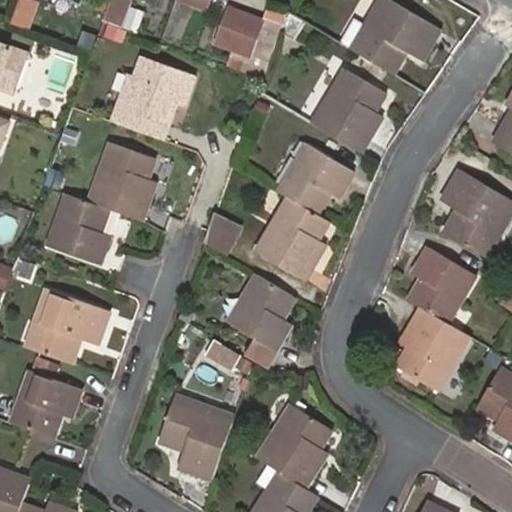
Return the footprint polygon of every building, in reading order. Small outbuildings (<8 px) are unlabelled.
[(13,0),(6,22),(28,30),(37,0),(13,0)] [(128,3),(118,0),(108,0),(100,23),(118,29),(128,3)] [(360,55),(396,75),(406,58),(400,56),(406,48),(411,51),(426,60),(445,31),(391,0),(383,0),(367,26),(375,30),(360,55)] [(129,6),(121,27),(134,32),(143,11),(129,6)] [(251,59),(268,64),(282,12),(265,8),(251,59)] [(225,19),(216,42),(249,54),(258,32),(225,19)] [(367,26),(352,50),(360,55),(375,30),(367,26)] [(400,56),(406,58),(411,51),(406,48),(400,56)] [(0,95),(10,98),(24,60),(0,51),(0,95)] [(139,117),(133,133),(166,145),(173,129),(166,127),(174,108),(180,109),(187,111),(198,80),(146,61),(139,82),(128,114),(139,117)] [(350,73),(318,127),(365,155),(382,126),(376,123),(381,114),(391,97),(350,73)] [(121,111),(128,114),(139,82),(132,79),(121,111)] [(511,97),(508,104),(511,106),(511,125),(509,130),(503,127),(495,141),(511,151),(511,97)] [(166,127),(173,129),(180,109),(174,108),(166,127)] [(511,125),(511,112),(503,127),(509,130),(511,125)] [(386,118),(381,114),(376,123),(382,126),(386,118)] [(309,146),(281,193),(291,199),(321,217),(330,203),(323,200),(328,192),(334,196),(342,201),(357,175),(309,146)] [(111,215),(145,227),(157,196),(148,193),(151,185),(158,165),(113,148),(92,208),(111,215)] [(456,220),(448,234),(483,255),(496,234),(503,239),(511,223),(511,201),(465,172),(446,203),(461,212),(466,215),(461,222),(456,220)] [(148,193),(157,196),(159,188),(151,185),(148,193)] [(330,203),(334,196),(328,192),(323,200),(330,203)] [(321,242),(331,224),(321,217),(291,199),(259,252),(308,282),(324,254),(316,249),(321,242)] [(106,232),(111,215),(92,208),(74,202),(56,255),(102,271),(113,241),(104,238),(99,236),(101,230),(106,232)] [(461,212),(456,220),(461,222),(466,215),(461,212)] [(245,231),(219,215),(211,236),(209,244),(228,256),(245,231)] [(483,255),(491,260),(503,239),(496,234),(483,255)] [(329,247),(321,242),(316,249),(324,254),(329,247)] [(421,284),(412,299),(426,307),(452,323),(478,276),(431,247),(416,272),(425,278),(430,281),(427,287),(421,284)] [(0,286),(5,287),(9,265),(0,264),(0,286)] [(425,278),(421,284),(427,287),(430,281),(425,278)] [(290,322),(300,304),(261,281),(231,329),(278,358),(294,332),(287,327),(281,324),(285,317),(290,322)] [(511,308),(511,298),(504,294),(500,302),(511,308)] [(36,356),(75,369),(81,354),(75,352),(79,343),(84,345),(101,351),(112,318),(48,296),(37,329),(45,332),(36,356)] [(441,390),(474,337),(452,323),(426,307),(408,336),(416,341),(411,348),(401,366),(441,390)] [(287,327),(290,322),(285,317),(281,324),(287,327)] [(28,353),(36,356),(45,332),(37,329),(28,353)] [(403,343),(411,348),(416,341),(408,336),(403,343)] [(229,371),(239,353),(211,339),(202,357),(229,371)] [(75,352),(81,354),(84,345),(79,343),(75,352)] [(511,373),(501,367),(477,408),(491,416),(497,420),(492,428),(511,440),(511,373)] [(32,378),(13,429),(57,445),(64,428),(57,426),(60,420),(66,422),(74,426),(84,397),(32,378)] [(283,475),(309,491),(327,463),(319,458),(324,450),(335,434),(295,407),(261,461),(272,468),(283,475)] [(497,420),(491,416),(486,424),(492,428),(497,420)] [(195,435),(197,428),(172,421),(170,427),(195,435)] [(215,487),(232,440),(197,428),(195,435),(170,427),(161,450),(180,457),(182,451),(188,453),(186,459),(180,475),(215,487)] [(332,455),(324,450),(319,458),(327,463),(332,455)] [(283,475),(272,468),(260,487),(271,494),(283,475)] [(308,511),(312,511),(321,499),(309,491),(283,475),(271,494),(258,511),(305,511),(307,511),(308,511)] [(0,511),(22,511),(31,490),(0,479),(0,511)]
